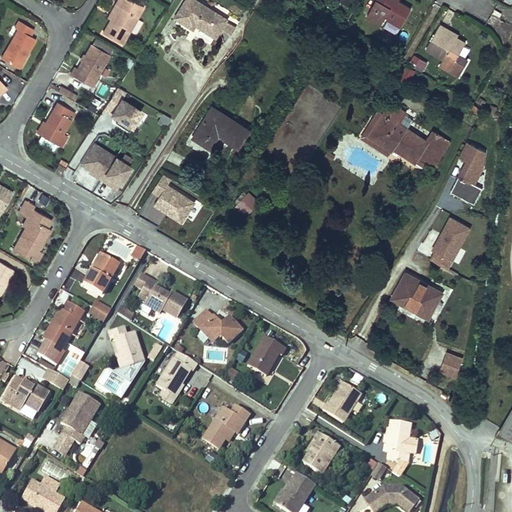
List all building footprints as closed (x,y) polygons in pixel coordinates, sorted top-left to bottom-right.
[(119,5),(111,17),(103,30),(121,42),(144,5),(134,0),(116,0),(115,2),(119,5)] [(195,0),(186,0),(176,17),(194,28),(197,23),(200,25),(200,26),(216,36),(218,34),(221,29),(224,31),(232,36),(237,28),(226,21),(227,20),(195,0)] [(397,1),(395,0),(375,0),(367,15),(382,24),(386,18),(401,27),(411,9),(397,1)] [(115,2),(108,15),(111,17),(119,5),(115,2)] [(1,56),(17,65),(24,53),(26,55),(36,37),(30,34),(34,27),(19,18),(15,25),(18,27),(1,56)] [(456,38),(445,32),(447,29),(440,25),(426,48),(443,58),(439,65),(458,76),(468,60),(458,54),(465,44),(456,38)] [(447,29),(445,32),(456,38),(458,35),(447,29)] [(114,46),(96,36),(92,42),(110,52),(114,46)] [(84,60),(83,59),(78,66),(75,65),(71,72),(91,85),(110,52),(92,42),(86,53),(87,54),(84,60)] [(24,53),(17,65),(18,66),(26,55),(24,53)] [(423,72),(428,62),(414,54),(408,64),(423,72)] [(129,68),(134,60),(129,57),(124,65),(129,68)] [(410,85),(418,72),(409,67),(401,80),(410,85)] [(51,80),(49,84),(71,96),(74,91),(61,84),(60,85),(51,80)] [(125,91),(117,86),(103,108),(130,126),(140,110),(121,98),(125,91)] [(37,134),(55,145),(61,135),(74,114),(56,102),(37,134)] [(384,114),(370,135),(392,149),(393,150),(394,148),(416,162),(416,161),(418,158),(434,168),(451,141),(434,131),(427,142),(408,130),(399,124),(402,119),(406,113),(390,103),(384,114)] [(214,107),(194,137),(211,148),(220,135),(238,147),(249,130),(231,118),(214,107)] [(392,149),(370,135),(384,114),(379,111),(362,138),(389,154),(392,149)] [(157,123),(166,128),(171,119),(162,114),(157,123)] [(408,130),(411,125),(402,119),(399,124),(408,130)] [(61,135),(55,145),(60,148),(66,138),(61,135)] [(93,142),(81,160),(116,181),(126,163),(112,155),(113,153),(93,142)] [(479,176),(489,152),(468,143),(449,192),(476,203),(482,188),(481,188),(485,178),(479,176)] [(418,158),(416,161),(432,170),(434,168),(418,158)] [(173,180),(165,175),(153,192),(162,197),(156,206),(184,222),(196,203),(169,186),(173,180)] [(0,212),(3,214),(14,196),(0,187),(0,212)] [(259,202),(246,190),(234,202),(247,214),(259,202)] [(26,230),(13,252),(37,266),(43,255),(39,253),(51,233),(47,231),(53,222),(35,211),(37,208),(28,202),(20,215),(28,220),(24,228),(26,230)] [(424,238),(432,242),(447,216),(439,212),(424,238)] [(447,216),(432,242),(448,251),(461,227),(463,224),(447,216)] [(12,239),(17,230),(11,226),(6,235),(12,239)] [(129,249),(121,244),(122,241),(112,237),(107,247),(126,256),(129,249)] [(145,256),(139,252),(132,263),(139,266),(145,256)] [(100,258),(91,274),(94,275),(103,260),(100,258)] [(94,275),(91,274),(83,288),(101,300),(119,270),(103,260),(94,275)] [(0,286),(5,288),(14,273),(0,264),(0,286)] [(407,272),(393,297),(429,317),(443,291),(407,272)] [(149,286),(140,281),(134,291),(143,296),(149,286)] [(149,286),(143,296),(139,303),(147,308),(145,311),(159,320),(161,316),(176,325),(186,308),(171,299),(168,302),(155,294),(157,291),(149,286)] [(95,305),(91,312),(98,316),(102,309),(95,305)] [(53,331),(44,346),(36,359),(55,371),(63,357),(61,356),(83,318),(67,307),(62,316),(59,314),(51,329),(53,331)] [(102,309),(98,316),(99,316),(107,321),(111,314),(102,309)] [(91,312),(88,317),(96,323),(99,316),(98,316),(91,312)] [(129,320),(120,315),(116,322),(125,327),(129,320)] [(99,316),(96,323),(104,327),(107,321),(99,316)] [(193,330),(209,347),(216,347),(220,343),(228,350),(241,337),(228,323),(222,330),(218,330),(217,327),(213,323),(212,324),(206,318),(193,330)] [(51,329),(42,344),(44,346),(53,331),(51,329)] [(123,333),(107,338),(109,347),(112,346),(121,375),(136,370),(142,369),(133,340),(125,342),(123,333)] [(264,342),(247,371),(265,382),(278,361),(280,362),(285,354),(264,342)] [(161,355),(156,351),(150,359),(156,363),(158,359),(161,355)] [(439,372),(457,379),(464,357),(447,351),(439,372)] [(155,390),(162,395),(181,361),(176,358),(155,390)] [(181,361),(162,395),(175,403),(184,390),(181,389),(189,375),(192,376),(196,370),(181,361)] [(90,373),(80,367),(70,383),(71,383),(71,384),(71,385),(80,390),(90,373)] [(122,379),(138,374),(136,370),(121,375),(122,379)] [(239,378),(230,373),(225,382),(233,387),(239,378)] [(14,400),(10,408),(21,415),(25,408),(39,417),(50,397),(35,389),(34,391),(24,384),(23,385),(16,381),(7,396),(10,398),(14,400)] [(344,425),(362,397),(341,384),(336,393),(337,395),(330,406),(328,405),(324,412),(344,425)] [(171,410),(175,403),(162,395),(158,401),(171,410)] [(81,438),(99,408),(79,397),(60,427),(66,431),(61,438),(79,449),(84,440),(81,438)] [(10,398),(5,406),(10,408),(14,400),(10,398)] [(124,412),(128,407),(123,404),(119,409),(124,412)] [(511,410),(500,432),(511,438),(511,410)] [(218,454),(224,445),(230,435),(234,437),(237,439),(249,421),(234,412),(230,418),(222,413),(202,444),(218,454)] [(394,423),(392,433),(391,438),(389,445),(388,453),(387,461),(400,464),(409,465),(410,457),(409,456),(409,455),(411,441),(414,427),(398,424),(394,423)] [(88,442),(96,428),(89,424),(81,438),(84,440),(88,442)] [(476,434),(498,434),(498,424),(476,424),(476,434)] [(230,435),(224,445),(228,447),(234,437),(230,435)] [(316,446),(310,456),(304,465),(322,477),(339,449),(318,436),(314,444),(316,446)] [(383,444),(389,445),(391,438),(384,437),(383,444)] [(17,447),(21,450),(26,442),(21,439),(17,447)] [(411,441),(409,455),(416,457),(419,443),(411,441)] [(26,458),(33,446),(26,442),(21,450),(24,451),(22,455),(26,458)] [(0,476),(2,477),(17,453),(0,443),(0,476)] [(314,444),(307,455),(310,456),(316,446),(314,444)] [(40,472),(63,482),(68,470),(45,460),(40,472)] [(387,470),(380,465),(379,465),(379,466),(376,470),(384,475),(387,470)] [(398,468),(394,474),(401,478),(406,470),(398,468)] [(384,475),(376,470),(371,478),(379,483),(384,475)] [(284,511),(300,511),(316,488),(297,476),(286,494),(277,507),(284,511)] [(43,482),(39,490),(54,499),(59,490),(43,482)] [(79,493),(83,486),(78,483),(74,490),(79,493)] [(32,487),(22,504),(35,511),(60,511),(64,505),(54,499),(39,490),(32,487)] [(404,511),(408,511),(417,501),(403,489),(384,489),(365,502),(371,511),(380,511),(389,506),(397,506),(404,511)] [(274,505),(277,507),(286,494),(283,492),(274,505)] [(413,511),(420,503),(417,501),(408,511),(413,511)]
